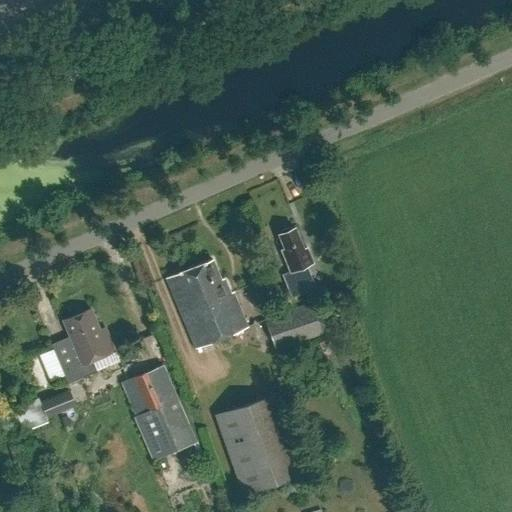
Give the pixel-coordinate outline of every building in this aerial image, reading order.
[(293,228),(278,234),(283,248),(280,250),(289,271),(290,275),(283,278),(292,301),(309,294),(317,291),(306,265),(311,263),(311,262),(305,247),(302,248),(293,228)] [(211,260),(165,279),(194,348),(246,326),(232,293),(229,294),(222,279),(219,280),(211,260)] [(313,301),(264,319),(274,350),(324,332),(313,301)] [(69,337),(51,344),(67,384),(97,371),(92,360),(114,351),(104,328),(99,331),(90,309),(62,321),(69,337)] [(153,460),(196,441),(163,364),(122,382),(136,415),(134,416),(153,460)] [(69,390),(40,402),(47,417),(76,406),(69,390)] [(213,415),(240,494),(300,473),(272,394),(213,415)] [(0,423),(6,438),(48,421),(38,396),(0,411),(0,423)]
